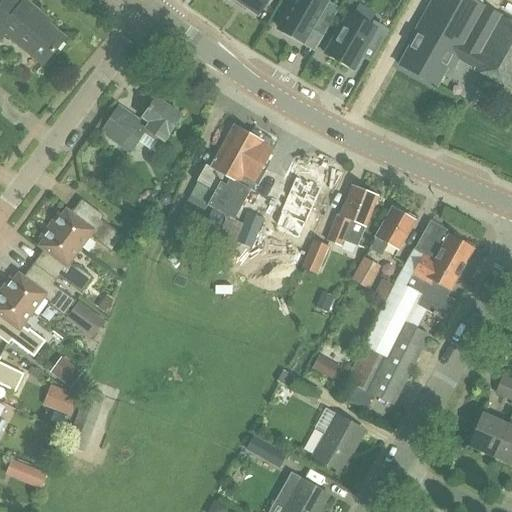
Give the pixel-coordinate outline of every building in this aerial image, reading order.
[(0,40),(6,34),(42,65),(65,38),(20,0),(5,0),(0,6),(0,40)] [(237,0),(256,13),(264,0),(230,0),(233,2),(234,0),(237,0)] [(339,8),(324,0),(295,0),(279,29),(303,43),(310,30),(323,37),(339,8)] [(471,0),(432,0),(398,66),(437,86),(447,67),(453,70),(458,59),(474,67),(473,70),(511,91),(511,89),(511,22),(501,16),(484,7),(471,0)] [(376,52),(389,29),(373,21),(370,26),(348,14),(324,55),(353,70),(366,47),(376,52)] [(102,132),(128,150),(141,132),(160,146),(167,136),(182,116),(155,97),(137,121),(119,108),(102,132)] [(208,206),(234,220),(277,144),(254,131),(251,136),(234,126),(208,174),(203,171),(197,183),(215,193),(208,206)] [(328,170),(329,167),(319,163),(318,166),(305,161),(290,198),(292,199),(286,213),(309,222),(315,208),(316,209),(331,172),(328,170)] [(280,192),(286,181),(272,173),(266,184),(280,192)] [(106,179),(98,191),(108,198),(116,187),(106,179)] [(326,242),(341,248),(343,242),(357,247),(365,226),(377,196),(352,186),(339,217),(337,216),(326,242)] [(162,204),(165,205),(169,203),(170,200),(169,196),(165,195),(161,196),(160,200),(162,204)] [(59,214),(50,226),(80,249),(91,234),(97,239),(95,241),(112,253),(124,237),(101,221),(104,217),(82,200),(71,214),(67,211),(62,217),(59,214)] [(269,207),(257,238),(282,248),(295,218),(269,207)] [(371,249),(381,255),(387,244),(398,250),(415,221),(391,208),(375,237),(377,238),(371,249)] [(235,242),(251,249),(263,219),(247,212),(240,228),(224,221),(215,243),(232,250),(235,242)] [(142,235),(155,241),(163,222),(150,217),(142,235)] [(337,398),(365,411),(373,395),(389,404),(413,359),(424,339),(409,330),(422,307),(444,320),(454,301),(446,296),(474,246),(430,221),(396,281),(398,282),(371,336),(368,334),(337,398)] [(45,250),(34,264),(56,280),(59,277),(81,294),(93,278),(77,266),(75,267),(69,263),(80,249),(50,226),(41,238),(44,241),(40,246),(45,250)] [(301,268),(317,275),(329,247),(314,239),(301,268)] [(228,264),(242,270),(250,250),(236,244),(228,264)] [(351,280),(367,289),(380,267),(363,257),(351,280)] [(2,290),(32,312),(43,298),(49,302),(48,304),(64,317),(76,301),(53,284),(56,280),(34,264),(24,278),(19,275),(14,280),(11,278),(2,290)] [(11,341),(33,357),(45,342),(29,329),(28,331),(22,327),(32,312),(2,290),(0,292),(0,338),(8,344),(11,341)] [(114,300),(107,296),(98,308),(104,313),(114,300)] [(329,313),(333,304),(320,298),(316,307),(329,313)] [(92,312),(79,329),(91,338),(104,321),(92,312)] [(0,384),(15,392),(23,374),(0,363),(0,359),(1,358),(0,357),(0,384)] [(340,368),(319,357),(313,368),(334,379),(340,368)] [(57,377),(70,387),(81,372),(68,363),(57,377)] [(282,370),(276,381),(289,388),(295,378),(282,370)] [(494,393),(511,401),(511,379),(502,375),(494,393)] [(288,390),(315,405),(322,392),(296,377),(295,378),(289,388),(288,390)] [(42,405),(70,416),(77,397),(50,385),(42,405)] [(65,445),(84,453),(105,396),(86,389),(65,445)] [(468,445),(493,457),(508,425),(483,413),(468,445)] [(312,457),(342,473),(365,431),(335,415),(312,457)] [(493,457),(511,465),(511,426),(508,425),(493,457)] [(257,456),(278,468),(286,455),(264,443),(257,456)] [(45,462),(41,448),(29,452),(34,465),(45,462)] [(18,481),(40,490),(46,475),(24,466),(18,481)] [(280,511),(319,511),(329,495),(291,473),(275,501),(284,506),(280,511)] [(214,502),(208,511),(224,511),(226,509),(214,502)]
